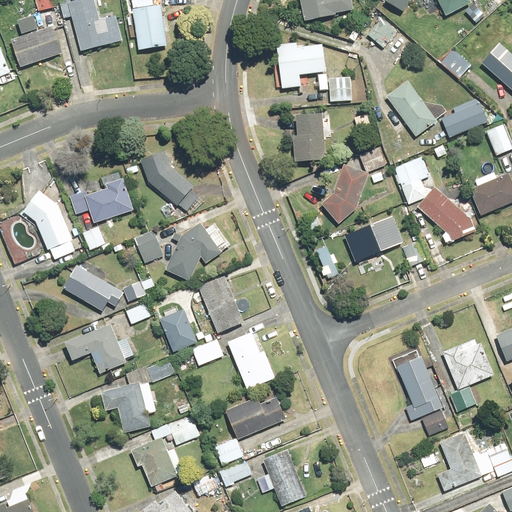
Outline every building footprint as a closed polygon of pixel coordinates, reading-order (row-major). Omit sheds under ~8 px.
[(57,5),(55,0),(34,0),(38,11),(57,5)] [(98,0),(84,0),(72,3),(84,52),(125,42),(118,15),(103,18),(98,0)] [(301,0),(306,25),(337,19),(336,15),(355,11),(352,0),(301,0)] [(411,0),(386,0),(386,1),(404,12),(411,0)] [(472,3),(470,0),(437,0),(446,16),(472,3)] [(167,6),(136,11),(142,51),(173,47),(167,6)] [(398,31),(382,17),(367,36),(383,49),(398,31)] [(57,25),(13,41),(23,68),(67,52),(57,25)] [(406,39),(396,50),(406,59),(416,48),(406,39)] [(302,41),(280,43),(284,89),(307,87),(305,74),(328,72),(326,45),(303,47),(302,41)] [(511,51),(501,42),(483,63),(511,88),(511,51)] [(469,64),(452,48),(439,62),(456,78),(469,64)] [(8,49),(0,51),(0,79),(17,73),(8,49)] [(16,74),(6,79),(12,94),(22,89),(16,74)] [(352,77),(329,78),(330,100),(352,100),(352,77)] [(440,119),(411,80),(389,97),(418,136),(440,119)] [(488,124),(479,98),(452,107),(454,114),(442,119),(449,137),(488,124)] [(327,115),(297,116),(298,161),(328,160),(327,115)] [(511,148),(511,145),(504,126),(487,132),(496,155),(511,148)] [(144,161),(148,182),(182,207),(198,184),(175,167),(172,154),(144,161)] [(426,155),(396,166),(410,201),(431,194),(425,180),(434,177),(426,155)] [(345,165),(337,192),(324,203),(340,224),(362,203),(371,171),(345,165)] [(382,171),(370,176),(373,185),(385,180),(382,171)] [(511,172),(473,188),(483,214),(511,202),(511,172)] [(110,187),(87,195),(97,222),(137,208),(126,179),(109,185),(110,187)] [(438,186),(420,206),(460,242),(479,222),(438,186)] [(26,212),(41,226),(50,254),(77,246),(63,204),(41,190),(26,212)] [(395,217),(348,236),(358,260),(405,241),(395,217)] [(192,280),(201,258),(204,262),(221,247),(202,223),(184,233),(167,269),(192,280)] [(105,246),(97,226),(82,232),(90,253),(105,246)] [(165,255),(155,231),(134,240),(144,264),(165,255)] [(419,240),(402,247),(410,267),(427,261),(419,240)] [(79,265),(66,287),(106,310),(119,288),(79,265)] [(231,276),(202,286),(220,333),(248,322),(231,276)] [(140,282),(123,289),(129,302),(145,295),(140,282)] [(146,303),(127,313),(133,325),(152,316),(146,303)] [(196,341),(182,309),(159,319),(173,351),(196,341)] [(113,324),(69,340),(76,361),(95,354),(103,374),(128,365),(113,324)] [(511,329),(498,334),(508,361),(511,360),(511,329)] [(262,331),(231,344),(250,391),(281,379),(262,331)] [(192,350),(199,365),(223,355),(217,340),(192,350)] [(461,345),(444,351),(459,390),(498,375),(485,343),(463,351),(461,345)] [(424,357),(399,367),(414,404),(406,407),(412,423),(446,409),(424,357)] [(169,360),(147,368),(153,382),(174,374),(169,360)] [(144,386),(105,393),(108,410),(120,408),(124,432),(151,427),(144,386)] [(468,388),(450,395),(457,412),(475,404),(468,388)] [(261,398),(228,412),(240,438),(289,416),(280,395),(263,402),(261,398)] [(189,418),(169,425),(177,444),(196,437),(189,418)] [(469,433),(444,443),(453,468),(440,473),(447,490),(485,476),(469,433)] [(177,477),(162,438),(130,451),(137,468),(141,466),(150,488),(177,477)] [(236,440),(216,448),(223,465),(242,457),(236,440)] [(288,451),(263,460),(281,508),(307,499),(288,451)] [(511,461),(508,451),(490,458),(498,477),(511,471),(511,461)] [(0,455),(0,481),(9,478),(0,455)] [(247,462),(219,474),(225,487),(253,475),(247,462)] [(214,474),(193,482),(199,495),(219,487),(214,474)] [(511,487),(502,492),(509,508),(511,507),(511,487)] [(191,511),(175,492),(149,511),(191,511)] [(7,504),(0,507),(0,511),(37,511),(32,499),(9,508),(7,504)]
